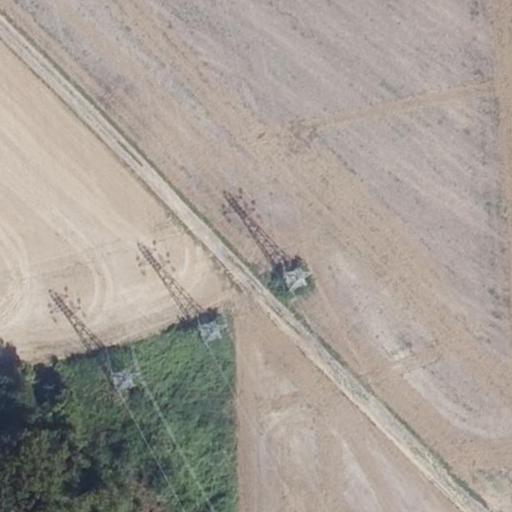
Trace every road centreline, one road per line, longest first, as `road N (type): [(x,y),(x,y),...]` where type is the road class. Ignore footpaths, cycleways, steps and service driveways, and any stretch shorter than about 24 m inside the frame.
road 1 (track): [(485,511),(0,20)]
road 2 (track): [(41,511),(82,486),(286,309)]
